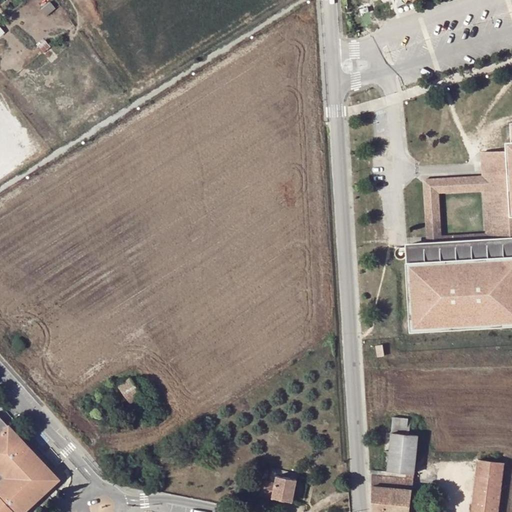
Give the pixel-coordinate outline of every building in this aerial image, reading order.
[(50,2),(41,10),(46,16),(55,8),(50,2)] [(422,192),(436,192),(479,189),(487,189),(486,161),(506,159),(504,142),(509,142),(508,122),(511,121),(511,119),(500,120),(501,149),(478,151),(478,173),(421,176),(422,192)] [(488,213),(511,212),(511,121),(508,122),(509,142),(504,142),(506,159),(486,161),(487,189),(488,213)] [(438,234),(436,192),(422,192),(424,242),(495,238),(511,237),(511,212),(488,213),(487,189),(479,189),(481,232),(438,234)] [(511,237),(495,238),(424,242),(404,243),(409,328),(511,322),(511,237)] [(393,249),(392,250),(391,250),(391,252),(391,253),(392,255),(393,256),(394,257),(395,258),(397,258),(398,258),(400,257),(402,255),(402,254),(402,252),(402,251),(401,249),(400,248),(399,248),(397,247),(396,247),(394,248),(393,249)] [(23,347),(19,343),(15,347),(19,351),(23,347)] [(119,387),(130,404),(142,395),(133,382),(130,379),(119,387)] [(39,484),(44,479),(37,472),(44,465),(32,452),(29,454),(23,448),(25,445),(22,441),(20,440),(16,441),(20,439),(0,418),(0,462),(3,466),(2,468),(0,470),(0,482),(1,484),(2,485),(3,486),(0,489),(0,511),(21,511),(23,510),(21,506),(27,500),(30,504),(45,490),(39,484)] [(408,419),(393,418),(391,433),(406,435),(408,419)] [(418,436),(406,435),(391,433),(387,470),(414,473),(418,436)] [(23,448),(29,454),(32,452),(25,445),(23,448)] [(497,511),(503,464),(477,461),(471,511),(497,511)] [(44,479),(39,484),(45,490),(57,478),(44,465),(37,472),(44,479)] [(414,475),(372,471),(372,486),(372,511),(409,511),(412,490),(414,475)] [(277,476),(276,484),(263,482),(260,496),(292,503),(297,481),(277,476)] [(27,500),(21,506),(23,510),(30,504),(27,500)]
